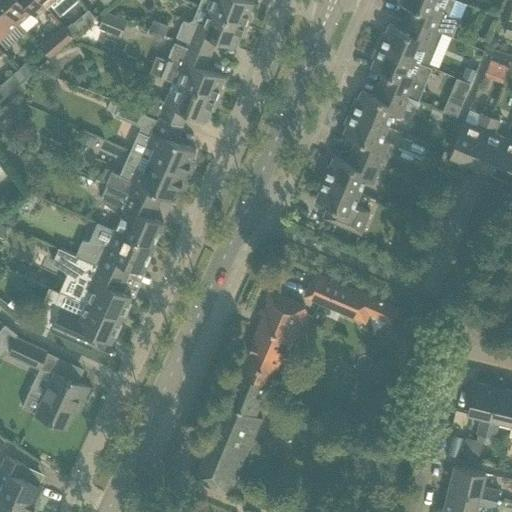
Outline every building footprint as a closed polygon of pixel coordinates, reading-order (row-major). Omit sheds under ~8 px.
[(0,0),(19,21),(32,10),(36,15),(46,6),(40,0),(0,0)] [(0,0),(0,45),(4,50),(6,48),(27,30),(19,21),(0,0)] [(40,0),(46,6),(50,3),(60,15),(77,0),(40,0)] [(213,0),(209,11),(247,26),(251,14),(249,13),(253,2),(247,0),(213,0)] [(413,20),(442,32),(452,36),(459,18),(450,14),(455,0),(399,0),(399,1),(417,9),(413,20)] [(99,27),(121,35),(127,18),(105,10),(99,27)] [(183,20),(176,39),(210,53),(211,51),(216,39),(235,47),(240,36),(243,37),(247,26),(209,11),(204,23),(198,21),(194,24),(183,20)] [(382,32),(377,44),(415,60),(415,61),(427,66),(428,63),(429,63),(442,32),(413,20),(408,31),(389,24),(385,34),(382,32)] [(72,22),(65,28),(73,37),(80,31),(72,22)] [(73,37),(65,28),(64,26),(41,46),(50,57),(73,37)] [(496,38),(489,41),(492,49),(499,46),(496,38)] [(150,72),(173,82),(173,81),(218,99),(222,88),(219,87),(224,76),(205,68),(210,56),(210,53),(176,39),(167,60),(156,55),(150,72)] [(390,75),(385,86),(409,96),(418,76),(410,72),(415,61),(415,60),(377,44),(372,56),(375,58),(371,67),(390,75)] [(490,57),(485,69),(506,78),(511,66),(490,57)] [(27,62),(20,68),(28,77),(35,71),(27,62)] [(466,66),(461,79),(471,83),(476,70),(466,66)] [(28,77),(20,68),(0,84),(0,92),(4,97),(20,83),(28,77)] [(148,111),(147,113),(181,127),(187,113),(206,120),(211,109),(213,110),(218,99),(173,81),(173,82),(168,94),(168,95),(165,101),(154,96),(148,111)] [(354,99),(350,110),(387,126),(393,114),(400,117),(404,108),(416,113),(421,101),(409,96),(385,86),(380,98),(361,90),(357,100),(354,99)] [(155,145),(149,159),(184,174),(186,171),(190,172),(195,162),(191,160),(195,149),(175,140),(181,127),(147,113),(142,111),(120,102),(115,115),(141,127),(138,131),(150,137),(148,142),(155,145)] [(10,103),(0,109),(7,119),(17,113),(10,103)] [(357,152),(381,162),(385,164),(394,143),(382,138),(387,126),(350,110),(344,122),(347,124),(343,134),(362,141),(357,152)] [(450,155),(470,163),(490,115),(482,111),(476,125),(464,120),(450,155)] [(470,163),(491,171),(505,136),(495,132),(500,119),(490,115),(470,163)] [(491,171),(511,180),(511,178),(511,139),(505,136),(491,171)] [(7,143),(0,148),(6,157),(14,152),(7,143)] [(327,165),(322,176),(360,192),(365,180),(373,183),(381,162),(357,152),(352,164),(334,156),(330,166),(327,165)] [(149,201),(158,205),(163,195),(173,199),(178,189),(182,190),(187,180),(183,178),(184,174),(149,159),(144,171),(136,168),(131,179),(111,170),(106,183),(107,184),(107,183),(138,197),(138,196),(149,201)] [(360,192),(322,176),(317,189),(320,190),(316,200),(334,208),(329,220),(361,233),(370,211),(355,205),(360,192)] [(158,205),(149,201),(138,196),(138,197),(107,183),(107,184),(100,199),(121,216),(115,230),(153,246),(163,223),(153,218),(158,205)] [(8,212),(4,221),(14,225),(17,216),(8,212)] [(142,270),(153,246),(115,230),(109,244),(82,240),(75,256),(84,260),(84,259),(116,274),(125,278),(131,265),(142,270)] [(131,295),(120,290),(125,278),(116,274),(84,259),(84,260),(75,256),(58,248),(52,262),(88,286),(87,288),(92,291),(87,303),(121,318),(131,295)] [(365,321),(375,297),(315,272),(305,296),(328,305),(331,297),(345,302),(341,311),(365,321)] [(111,342),(121,318),(87,303),(50,287),(34,323),(91,349),(97,336),(111,342)] [(238,372),(269,385),(282,355),(287,357),(306,312),(303,304),(287,297),(269,289),(265,298),(269,299),(265,309),(261,307),(259,312),(263,314),(238,372)] [(6,324),(0,331),(0,338),(8,345),(17,334),(6,324)] [(8,354),(40,368),(47,351),(16,337),(8,354)] [(394,363),(407,368),(417,343),(404,338),(394,363)] [(386,366),(378,384),(391,389),(399,372),(386,366)] [(48,419),(66,427),(74,412),(77,413),(83,401),(89,387),(71,379),(54,371),(35,413),(48,419)] [(269,385),(238,372),(193,479),(229,494),(262,418),(256,415),(269,385)] [(477,433),(485,435),(497,387),(475,381),(467,413),(481,416),(477,433)] [(295,387),(291,395),(303,400),(307,392),(295,387)] [(511,390),(497,387),(485,435),(494,437),(499,420),(511,423),(511,390)] [(467,438),(462,458),(472,460),(478,462),(483,442),(467,438)] [(0,477),(4,480),(0,488),(0,498),(30,511),(35,511),(40,501),(37,500),(43,487),(20,476),(25,464),(5,455),(0,467),(0,477)] [(454,465),(449,487),(497,499),(499,490),(482,486),(486,472),(474,469),(454,465)] [(449,487),(443,509),(454,511),(475,511),(478,503),(495,507),(497,499),(449,487)] [(306,511),(311,503),(288,492),(278,511),(306,511)] [(30,511),(0,498),(0,511),(30,511)]
